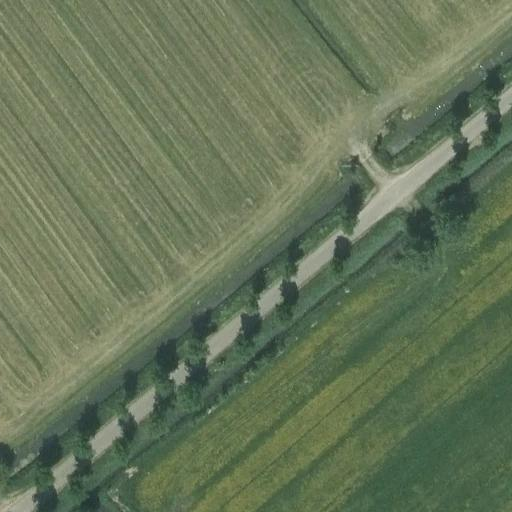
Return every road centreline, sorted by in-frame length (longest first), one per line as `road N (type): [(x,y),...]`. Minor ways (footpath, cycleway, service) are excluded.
road 1 (unclassified): [(19,511),(511,98)]
road 2 (track): [(344,135),(448,247)]
